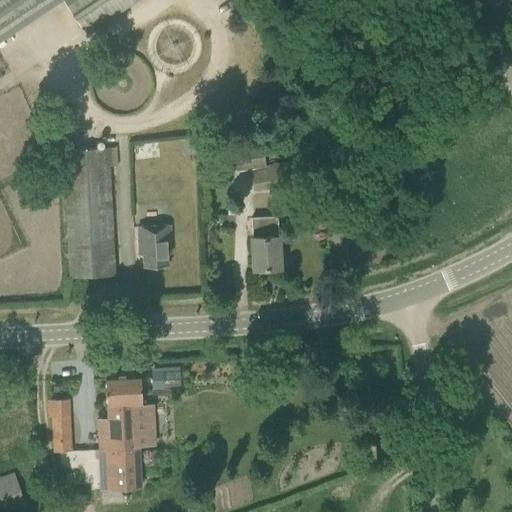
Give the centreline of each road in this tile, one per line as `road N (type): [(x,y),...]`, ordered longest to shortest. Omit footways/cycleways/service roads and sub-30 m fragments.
road 1 (tertiary): [(0,338),(293,320),(405,297)]
road 2 (unclassified): [(432,511),(431,413),(405,297)]
